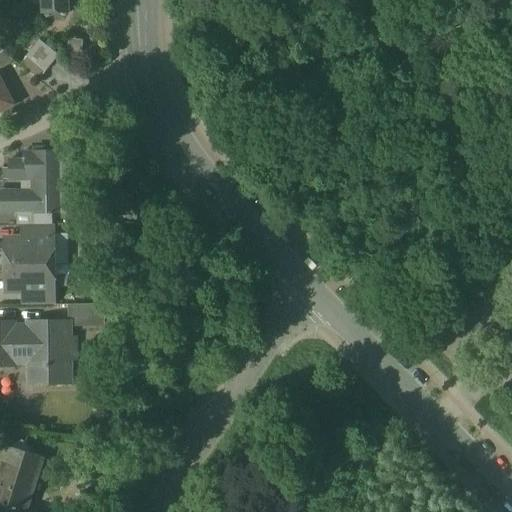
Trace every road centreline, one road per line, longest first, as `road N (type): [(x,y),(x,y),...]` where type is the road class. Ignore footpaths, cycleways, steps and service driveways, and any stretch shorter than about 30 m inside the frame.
road 1 (residential): [(511,486),(313,279)]
road 2 (residential): [(160,511),(313,279)]
road 3 (residential): [(313,279),(181,136),(148,73)]
road 4 (residential): [(148,73),(0,141)]
